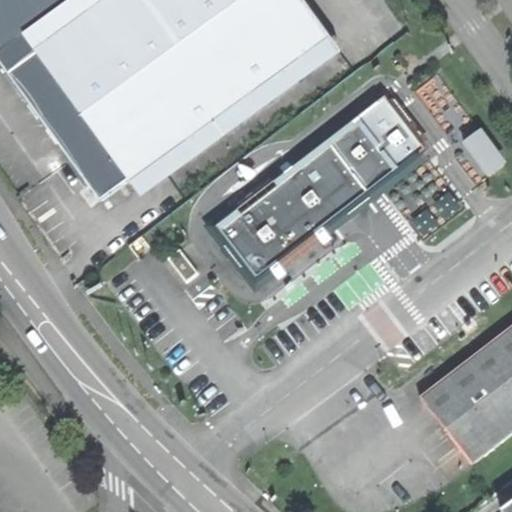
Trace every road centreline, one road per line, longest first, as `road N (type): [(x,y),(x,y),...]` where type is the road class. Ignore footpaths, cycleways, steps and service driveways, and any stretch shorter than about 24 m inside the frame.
road 1 (secondary): [(255,511),(198,463),(0,223)]
road 2 (secondary): [(0,288),(189,511)]
road 3 (unknown): [(378,222),(214,355)]
